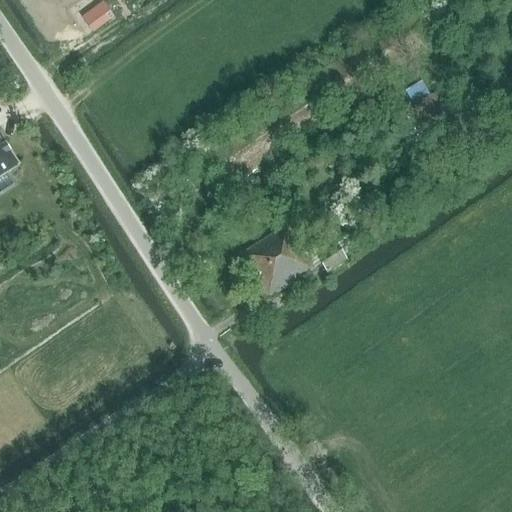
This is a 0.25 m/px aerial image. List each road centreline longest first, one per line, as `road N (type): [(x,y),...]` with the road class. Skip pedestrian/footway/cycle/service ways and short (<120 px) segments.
road 1 (unclassified): [(215,352),(0,26)]
road 2 (unclassified): [(0,498),(215,352)]
road 3 (unclassified): [(333,511),(215,352)]
